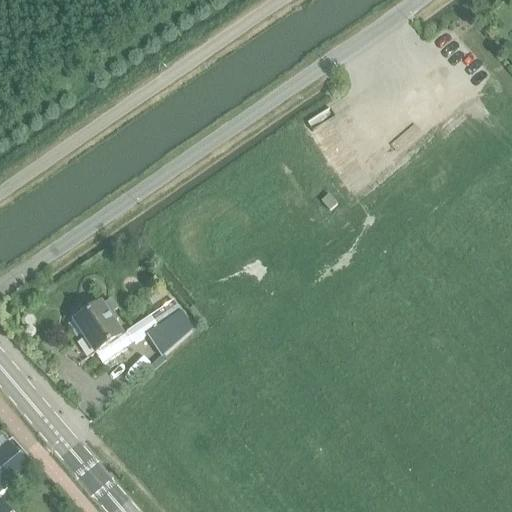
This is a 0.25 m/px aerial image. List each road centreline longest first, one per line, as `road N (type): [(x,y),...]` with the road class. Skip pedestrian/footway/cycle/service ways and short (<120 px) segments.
road 1 (unclassified): [(0,290),(424,0)]
road 2 (unclassified): [(0,197),(282,0)]
road 3 (unknown): [(157,511),(0,337)]
road 4 (secondary): [(0,369),(122,511)]
